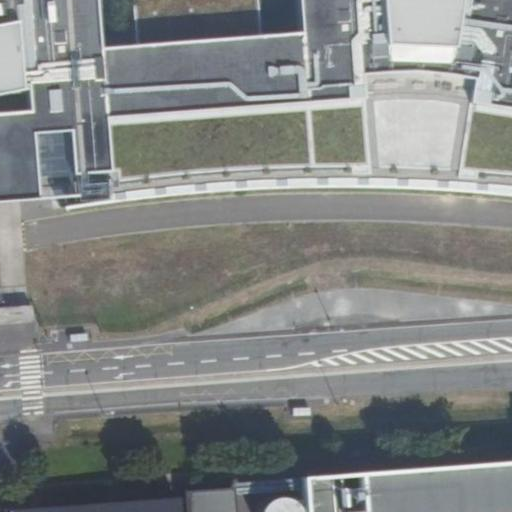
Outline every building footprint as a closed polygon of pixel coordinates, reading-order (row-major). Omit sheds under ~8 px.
[(511,0),(0,0),(0,199),(24,198),(59,196),(60,210),(102,203),(113,201),(160,196),(218,192),(273,188),(330,188),(365,188),(424,189),(454,191),(481,193),(511,196),(511,0)] [(29,306),(0,308),(0,325),(30,322),(30,315),(29,306)] [(68,336),(69,343),(84,342),(84,335),(68,336)] [(511,511),(511,468),(441,473),(300,484),(302,511),(511,511)] [(181,500),(181,511),(236,511),(235,497),(181,500)] [(181,511),(181,500),(4,511),(3,511),(181,511)] [(286,506),(280,503),(273,502),(266,504),(260,507),(256,511),(291,511),(286,506)]
